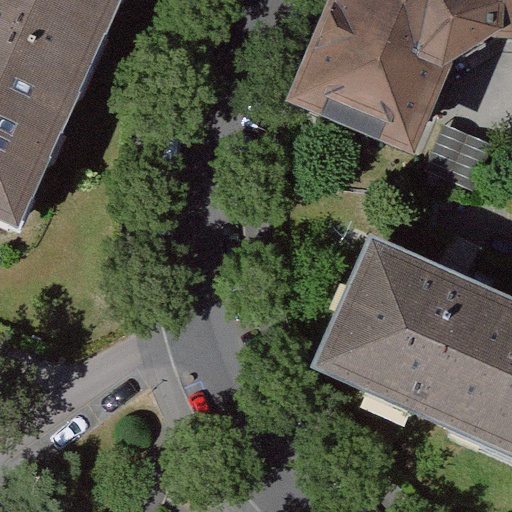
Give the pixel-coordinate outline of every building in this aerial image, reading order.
[(0,0),(0,25),(90,66),(118,0),(0,0)] [(511,0),(339,0),(293,114),(413,162),(447,78),(497,44),(511,44),(511,0)] [(0,229),(15,237),(90,66),(0,25),(0,229)] [(497,453),(511,420),(511,297),(388,241),(326,377),(497,453)] [(511,420),(497,453),(511,460),(511,420)]
